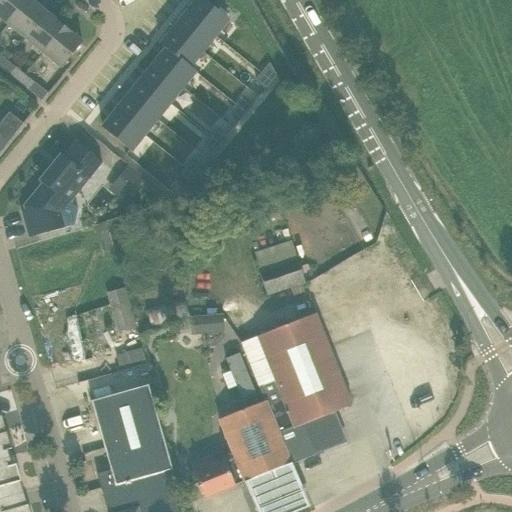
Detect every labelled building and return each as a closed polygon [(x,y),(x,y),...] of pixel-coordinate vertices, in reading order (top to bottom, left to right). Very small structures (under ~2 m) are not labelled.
[(0,0),(0,17),(7,24),(26,0),(0,0)] [(26,0),(7,24),(25,38),(46,13),(29,0),(26,0)] [(203,0),(196,0),(186,13),(214,36),(227,19),(203,0)] [(25,38),(43,53),(64,27),(46,13),(25,38)] [(186,13),(173,29),(201,51),(214,36),(186,13)] [(64,27),(43,53),(61,67),(82,42),(64,27)] [(173,29),(160,45),(165,50),(166,49),(188,67),(189,66),(201,51),(173,29)] [(165,50),(153,65),(181,87),(195,71),(189,66),(188,67),(166,49),(165,50)] [(0,69),(18,84),(25,75),(7,61),(0,69)] [(153,65),(141,81),(168,103),(181,87),(153,65)] [(25,75),(18,84),(27,91),(34,83),(25,75)] [(141,81),(128,96),(156,119),(168,103),(141,81)] [(128,96),(115,112),(143,135),(156,119),(128,96)] [(0,142),(5,147),(24,123),(23,122),(22,123),(8,112),(0,122),(0,142)] [(115,112),(102,128),(130,151),(143,135),(115,112)] [(24,206),(25,210),(21,211),(29,238),(56,230),(51,212),(62,199),(68,204),(102,163),(76,142),(53,169),(50,167),(38,181),(39,182),(40,182),(42,183),(24,206)] [(108,191),(125,204),(145,179),(128,165),(108,191)] [(251,255),(266,296),(305,283),(290,242),(251,255)] [(106,292),(117,333),(135,328),(123,287),(106,292)] [(146,309),(152,328),(189,317),(183,298),(146,309)] [(218,419),(217,420),(230,452),(231,451),(244,482),(290,463),(290,462),(344,441),(333,413),(351,405),(328,348),(314,313),(295,321),(256,337),(273,381),(258,387),(263,401),(218,419)] [(190,317),(191,335),(224,333),(223,315),(190,317)] [(239,355),(225,361),(240,400),(254,394),(239,355)] [(131,368),(89,379),(94,396),(135,386),(131,368)] [(110,470),(96,474),(106,511),(178,511),(167,470),(172,469),(148,385),(91,401),(110,470)] [(0,459),(9,457),(8,457),(6,458),(4,451),(11,448),(6,431),(1,415),(0,415),(0,459)] [(231,451),(230,452),(221,456),(223,459),(215,462),(211,454),(190,463),(204,498),(244,482),(231,451)] [(0,499),(23,493),(20,481),(21,481),(16,464),(8,466),(6,459),(9,458),(9,457),(0,459),(0,499)] [(291,463),(290,463),(244,482),(256,511),(294,511),(309,506),(291,463)] [(0,511),(29,511),(27,505),(23,493),(0,499),(0,511)]
